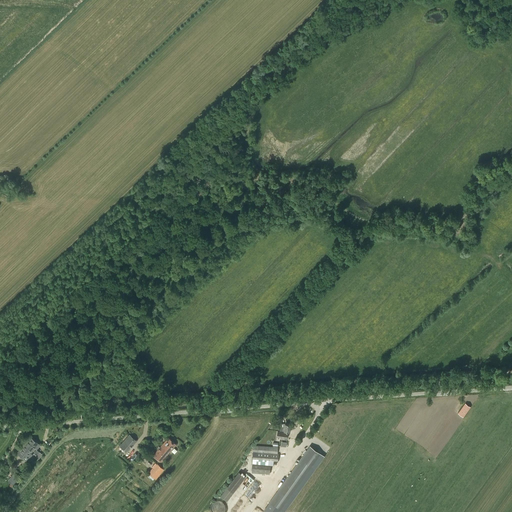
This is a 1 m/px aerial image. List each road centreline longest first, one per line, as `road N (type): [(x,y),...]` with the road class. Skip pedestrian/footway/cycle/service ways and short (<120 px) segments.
road 1 (unclassified): [(511,387),(0,427)]
road 2 (track): [(511,279),(489,258),(369,242),(298,218)]
